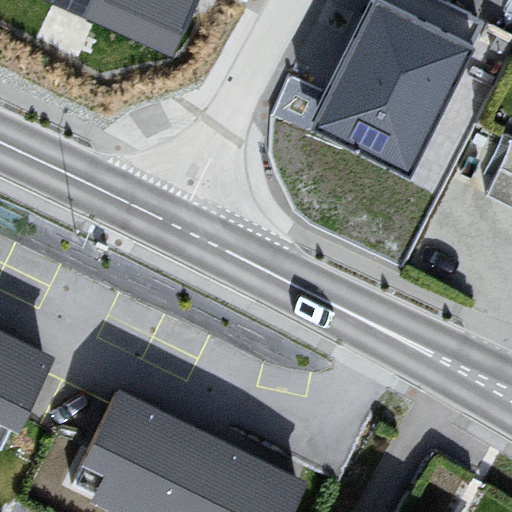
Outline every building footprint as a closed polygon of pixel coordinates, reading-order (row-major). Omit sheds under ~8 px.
[(52,0),(174,57),(196,0),(52,0)] [(450,0),(360,0),(301,114),(399,165),(478,14),(450,0)] [(511,142),(503,141),(492,184),(511,189),(511,142)] [(0,436),(43,352),(0,330),(0,436)] [(109,373),(59,470),(138,511),(278,511),(299,472),(109,373)]
